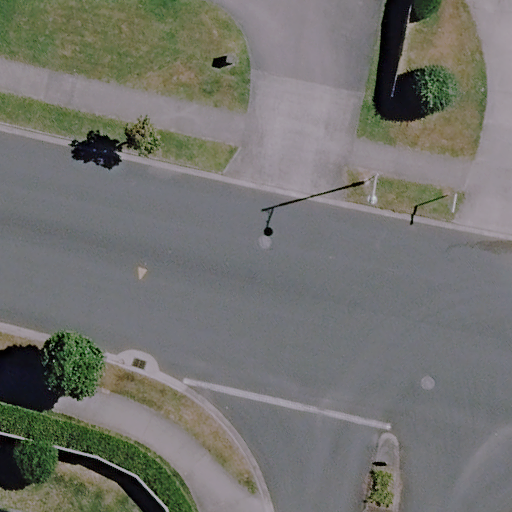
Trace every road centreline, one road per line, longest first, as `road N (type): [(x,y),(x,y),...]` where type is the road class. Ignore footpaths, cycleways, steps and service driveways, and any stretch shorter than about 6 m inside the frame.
road 1 (tertiary): [(409,321),(0,215)]
road 2 (residential): [(375,511),(409,321)]
